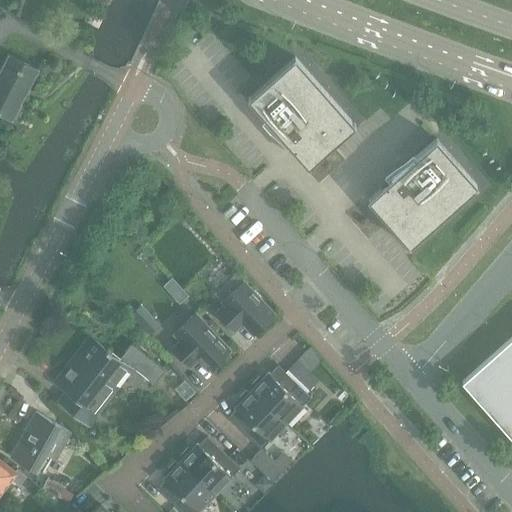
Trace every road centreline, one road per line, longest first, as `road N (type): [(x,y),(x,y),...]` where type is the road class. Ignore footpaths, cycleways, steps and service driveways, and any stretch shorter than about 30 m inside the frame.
road 1 (residential): [(325,291),(121,486),(146,511)]
road 2 (residential): [(0,351),(103,143)]
road 3 (secondary): [(303,0),(511,77)]
road 4 (unclassified): [(511,264),(409,384)]
road 5 (unclassified): [(511,501),(409,384)]
road 6 (residential): [(103,143),(130,85),(167,112),(162,141)]
road 7 (unclassified): [(325,291),(241,189)]
road 8 (unclassified): [(409,384),(325,291)]
